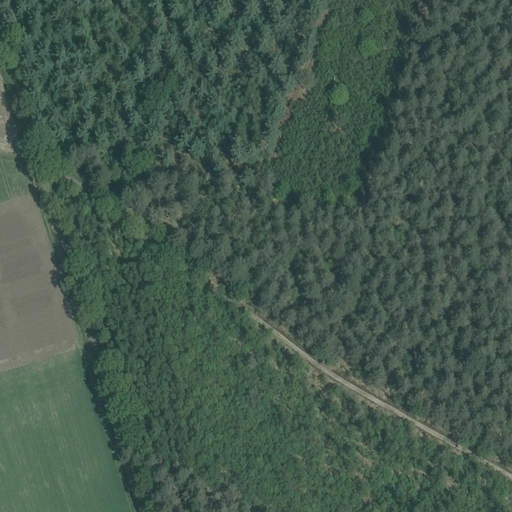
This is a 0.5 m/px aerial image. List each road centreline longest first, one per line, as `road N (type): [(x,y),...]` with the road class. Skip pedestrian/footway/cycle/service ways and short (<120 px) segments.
road 1 (track): [(511,472),(315,363),(36,155)]
road 2 (track): [(36,155),(144,511)]
road 3 (track): [(0,38),(36,155)]
